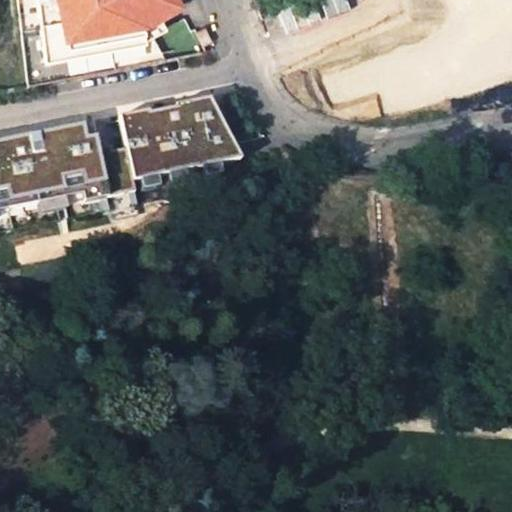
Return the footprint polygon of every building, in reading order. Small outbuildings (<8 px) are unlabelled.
[(33,0),(46,63),(143,45),(145,44),(143,40),(161,31),(153,16),(176,5),(173,0),(33,0)] [(511,0),(261,0),(281,76),(300,104),(323,117),(364,128),(417,123),(463,113),(511,106),(511,0)] [(161,31),(183,20),(176,5),(153,16),(161,31)] [(0,214),(131,184),(184,173),(241,160),(210,101),(121,121),(126,151),(112,154),(106,120),(0,143),(0,214)] [(241,160),(184,173),(188,193),(244,178),(241,160)] [(131,184),(0,214),(0,235),(108,212),(106,201),(133,195),(131,184)]
